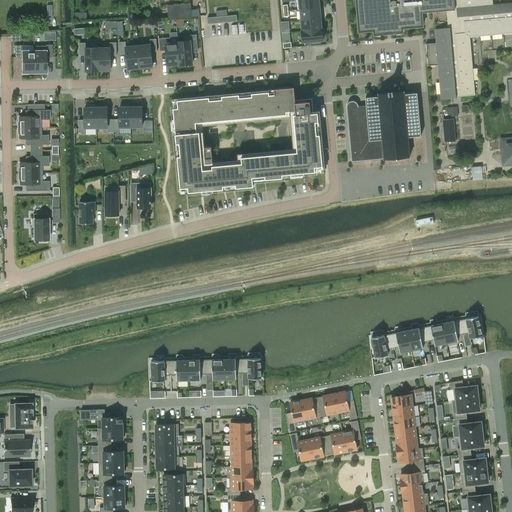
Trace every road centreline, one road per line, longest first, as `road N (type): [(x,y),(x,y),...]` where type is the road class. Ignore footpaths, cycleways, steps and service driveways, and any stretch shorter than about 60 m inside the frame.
road 1 (residential): [(13,283),(4,86),(296,68),(324,73)]
road 2 (residential): [(13,283),(109,249),(335,197),(325,84)]
road 3 (residential): [(325,84),(418,75),(416,44),(340,50)]
road 4 (residential): [(50,511),(51,410),(137,403)]
road 5 (residential): [(492,356),(510,511)]
road 6 (residential): [(374,377),(390,511)]
road 7 (residential): [(137,403),(263,401)]
